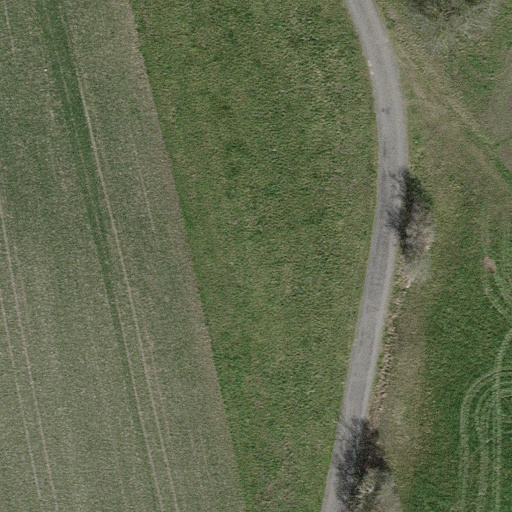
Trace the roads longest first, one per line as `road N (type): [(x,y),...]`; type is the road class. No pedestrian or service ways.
road 1 (residential): [(364,0),(401,72),(406,207),(353,511)]
road 2 (track): [(401,72),(511,238)]
